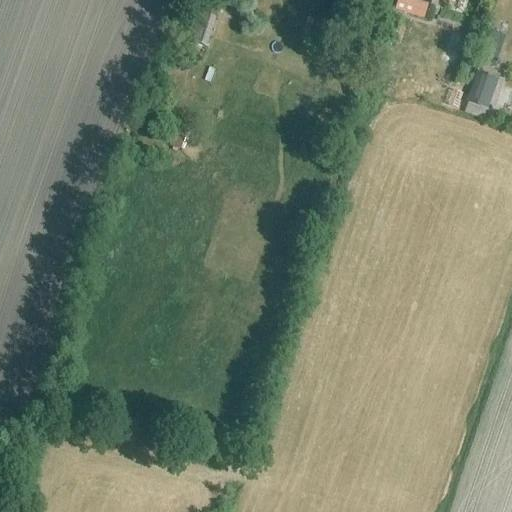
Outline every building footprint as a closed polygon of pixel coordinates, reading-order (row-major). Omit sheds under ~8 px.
[(398,0),(395,12),(425,21),(429,8),(431,0),(398,0)] [(205,48),(218,11),(198,4),(186,42),(205,48)] [(387,19),(381,41),(399,46),(405,25),(387,19)] [(510,24),(501,21),(497,30),(506,33),(510,24)] [(487,112),(497,81),(478,75),(464,114),(480,119),(483,111),(487,112)] [(168,146),(179,150),(185,131),(174,127),(168,146)]
